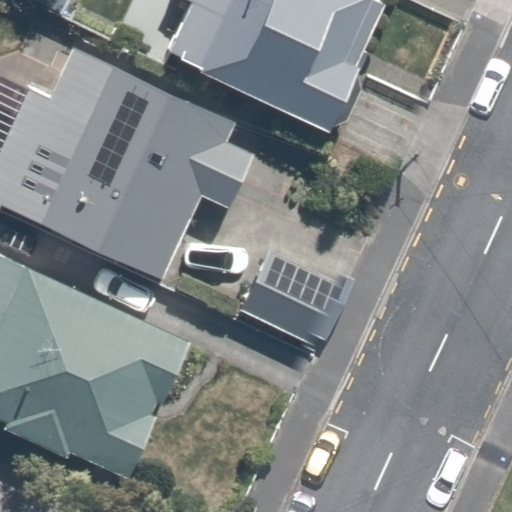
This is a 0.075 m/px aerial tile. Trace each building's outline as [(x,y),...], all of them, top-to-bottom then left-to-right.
[(27,0),(51,11),(55,0),(27,0)] [(344,46),(365,0),(169,0),(150,43),(326,126),(360,54),(344,46)] [(0,67),(0,200),(148,271),(190,182),(216,195),(218,195),(220,195),(222,194),(224,194),(226,194),(228,193),(230,192),(231,192),(233,191),(235,189),(236,188),(238,187),(239,185),(240,184),(242,182),(243,181),(244,179),(245,177),(245,175),(246,173),(246,172),(247,170),(247,168),(247,166),(247,164),(247,162),(246,160),(246,158),(245,156),(245,154),(244,152),(243,151),(242,149),(240,147),(239,146),(213,134),(223,113),(54,33),(31,83),(0,67)] [(254,247),(226,307),(286,336),(304,344),(333,284),(315,276),(254,247)] [(0,417),(114,471),(178,335),(0,250),(0,417)]
